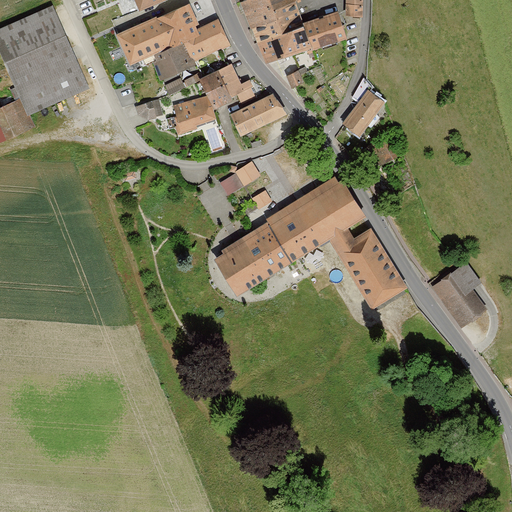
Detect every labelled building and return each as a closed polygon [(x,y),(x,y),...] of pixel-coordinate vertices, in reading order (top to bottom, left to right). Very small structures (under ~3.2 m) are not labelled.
[(123,64),(146,54),(185,37),(209,20),(197,0),(188,0),(110,34),(123,64)] [(244,21),(265,12),(295,1),(294,0),(240,0),(238,1),(244,21)] [(295,1),(265,12),(274,32),(292,25),(297,24),(301,22),(295,1)] [(361,18),(362,4),(344,3),(344,16),(361,18)] [(0,141),(36,126),(31,115),(89,89),(52,5),(0,27),(0,58),(17,97),(0,104),(0,141)] [(305,51),(345,38),(334,10),(301,22),(297,24),(305,48),(305,51)] [(274,32),(265,12),(244,21),(252,41),(274,32)] [(209,20),(185,37),(192,60),(219,49),(221,50),(231,46),(218,16),(209,20)] [(262,63),(305,48),(297,24),(292,25),(274,32),(252,41),(262,63)] [(192,60),(185,37),(146,54),(158,80),(192,64),(192,60)] [(212,69),(227,101),(236,96),(241,104),(256,97),(247,79),(238,83),(228,62),(212,69)] [(198,97),(210,109),(227,101),(212,69),(203,73),(201,70),(184,80),(183,77),(164,86),(168,95),(193,84),(198,97)] [(289,89),(301,83),(293,69),(282,76),(289,89)] [(359,134),(385,101),(369,88),(343,122),(359,134)] [(280,115),(270,94),(225,115),(236,136),(280,115)] [(213,119),(210,109),(198,97),(170,107),(176,134),(213,119)] [(157,117),(152,101),(134,107),(139,124),(157,117)] [(383,163),(402,154),(393,135),(374,144),(383,163)] [(301,195),(324,238),(367,310),(405,288),(368,226),(350,236),(345,227),(361,216),(334,175),(301,195)] [(287,261),(324,238),(301,195),(262,218),(262,221),(287,261)] [(230,297),(287,261),(262,221),(216,250),(218,253),(207,260),(230,297)] [(479,282),(464,261),(431,285),(461,327),(485,309),(470,289),(479,282)]
